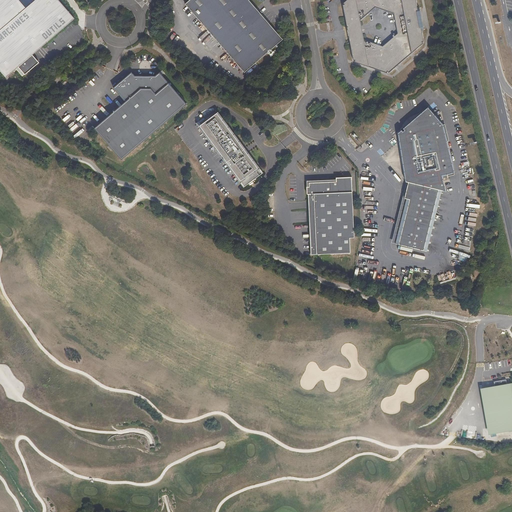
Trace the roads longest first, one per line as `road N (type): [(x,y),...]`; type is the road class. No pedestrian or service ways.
road 1 (primary): [(457,0),(511,232)]
road 2 (track): [(0,369),(19,397),(59,420),(103,432),(143,431),(164,496)]
road 3 (primary): [(511,154),(482,21)]
road 4 (residential): [(318,93),(299,113),(303,126),(320,135),(333,131),(342,113),(325,94)]
